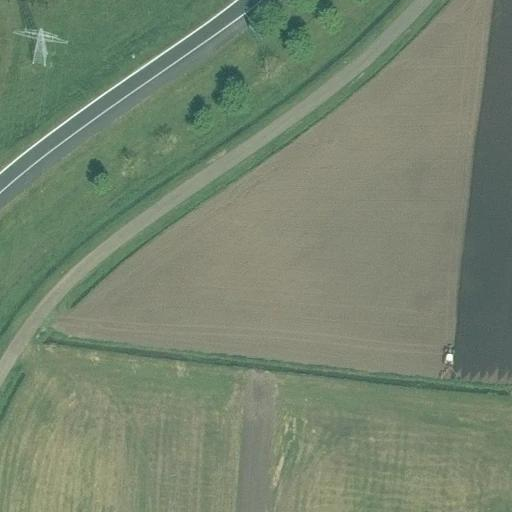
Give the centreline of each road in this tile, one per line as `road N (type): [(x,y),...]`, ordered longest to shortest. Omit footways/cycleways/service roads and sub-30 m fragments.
road 1 (unclassified): [(0,373),(71,279),(336,83),(423,0)]
road 2 (motorway): [(0,190),(256,0)]
